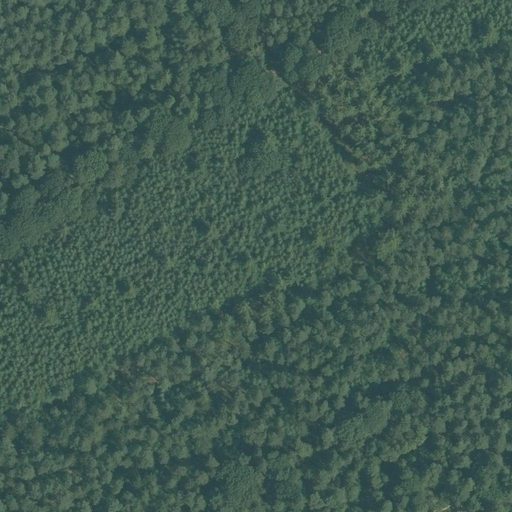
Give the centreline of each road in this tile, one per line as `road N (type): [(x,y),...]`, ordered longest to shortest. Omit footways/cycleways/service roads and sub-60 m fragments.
road 1 (track): [(0,422),(511,160)]
road 2 (track): [(0,229),(407,0)]
road 3 (track): [(227,0),(477,367)]
road 4 (track): [(209,511),(511,349)]
